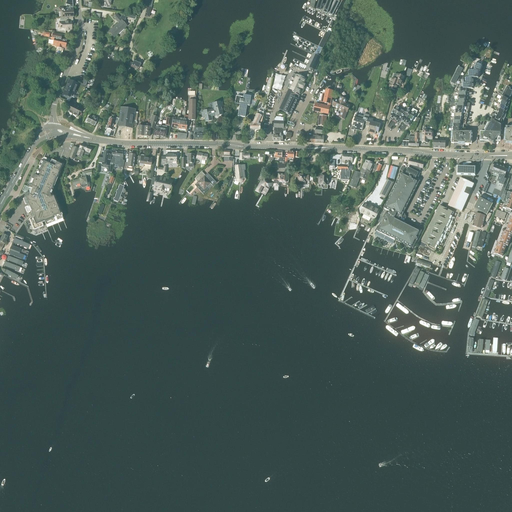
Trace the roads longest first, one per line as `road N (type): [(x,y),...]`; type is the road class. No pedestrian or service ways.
road 1 (secondary): [(52,130),(127,143),(511,155)]
road 2 (unknown): [(433,153),(407,205),(413,221),(426,213),(453,154)]
road 3 (tertiary): [(52,130),(79,37),(77,0)]
